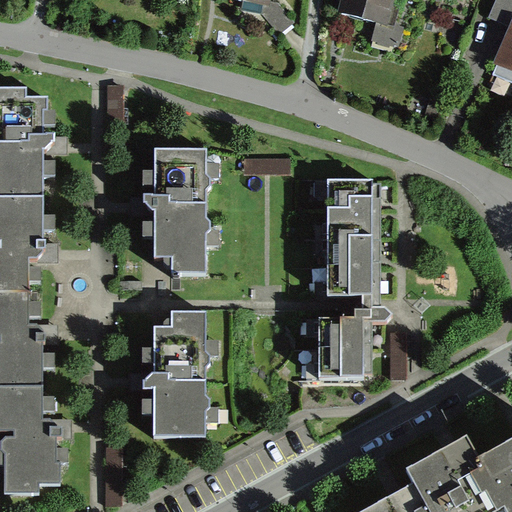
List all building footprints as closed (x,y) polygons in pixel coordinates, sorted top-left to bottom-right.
[(271,0),(216,0),(216,2),(264,10),(263,17),(280,36),(295,23),(278,5),(271,3),(271,0)] [(394,7),(396,0),(344,0),(340,15),(376,25),(371,42),(397,49),(403,29),(395,27),(400,9),(394,7)] [(511,0),(496,0),(489,19),(511,27),(511,24),(511,0)] [(511,24),(511,27),(494,69),(511,76),(511,24)] [(123,128),(122,84),(108,85),(109,129),(123,128)] [(68,156),(68,139),(55,139),(55,117),(48,117),(48,104),(27,104),(27,95),(0,94),(0,205),(44,206),(44,184),(56,184),(56,169),(43,169),(43,158),(46,158),(48,156),(68,156)] [(211,236),(211,229),(207,226),(206,196),(210,192),(210,184),(219,184),(219,169),(206,169),(206,156),(156,156),(156,177),(144,177),(144,212),(146,212),(153,218),(156,218),(156,231),(144,231),(144,245),(156,245),(156,266),(173,266),(173,281),(206,280),(206,252),(220,252),(219,236),(211,236)] [(292,161),(245,162),(246,175),(292,175),(292,161)] [(379,192),(374,192),(374,186),(328,186),(329,305),(360,305),(360,318),(381,318),(379,192)] [(44,206),(0,205),(0,249),(2,249),(2,256),(0,256),(0,300),(30,300),(30,268),(37,268),(40,264),(59,264),(59,245),(56,245),(57,225),(44,224),(44,206)] [(30,300),(0,300),(0,343),(2,344),(2,352),(0,351),(0,395),(44,395),(44,377),(56,377),(55,362),(43,363),(42,353),(46,353),(45,343),(38,333),(29,333),(29,325),(41,325),(41,310),(30,310),(30,300)] [(363,329),(384,329),(391,327),(391,322),(387,318),(381,318),(360,318),(354,318),(354,327),(320,327),(320,386),(364,385),(363,329)] [(210,413),(210,407),(206,403),(206,373),(209,369),(209,361),(218,361),(218,346),(206,346),(206,319),(173,319),(173,335),(156,335),(156,356),(144,356),(144,398),(155,398),(155,409),(143,409),(143,422),(155,422),(155,443),(205,443),(205,429),(219,429),(219,413),(210,413)] [(406,336),(393,336),(392,378),(406,379),(406,336)] [(44,395),(0,395),(0,438),(15,438),(15,446),(5,446),(2,451),(2,457),(0,456),(0,471),(6,472),(7,499),(39,499),(39,491),(60,491),(60,472),(67,472),(67,457),(57,457),(57,447),(63,447),(63,437),(50,437),(50,427),(44,427),(44,421),(56,421),(56,404),(44,404),(44,395)] [(404,473),(412,489),(424,511),(498,511),(501,510),(476,462),(464,441),(404,473)] [(511,511),(511,442),(476,462),(501,510),(502,511),(511,511)] [(123,510),(122,450),(104,450),(106,511),(123,510)] [(424,511),(412,489),(368,511),(424,511)]
